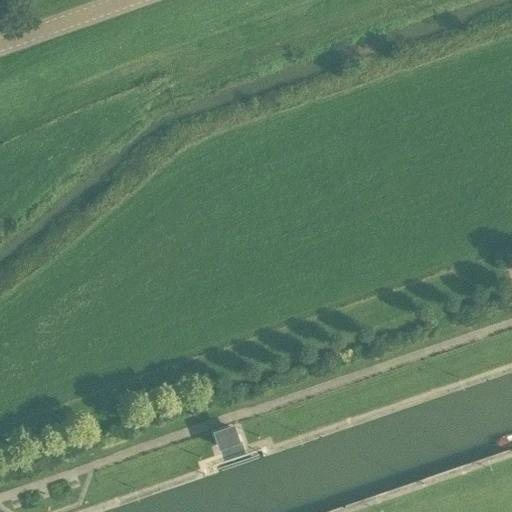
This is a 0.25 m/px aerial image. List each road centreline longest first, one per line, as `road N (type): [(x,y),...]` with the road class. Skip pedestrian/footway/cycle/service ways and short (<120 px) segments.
road 1 (track): [(0,496),(511,322)]
road 2 (tertiary): [(0,44),(129,0)]
